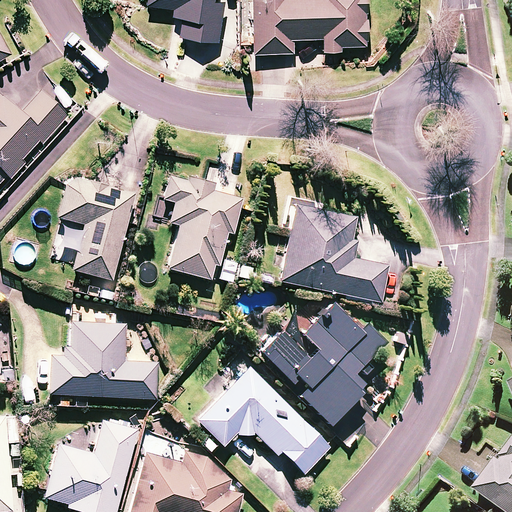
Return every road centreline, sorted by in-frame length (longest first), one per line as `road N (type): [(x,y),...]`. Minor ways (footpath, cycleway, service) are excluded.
road 1 (residential): [(49,0),(132,85),(183,109),(394,125)]
road 2 (residential): [(352,511),(425,421),(462,331),(469,232),(451,173)]
road 3 (residential): [(449,79),(478,96),(489,126),(479,156),(451,173)]
